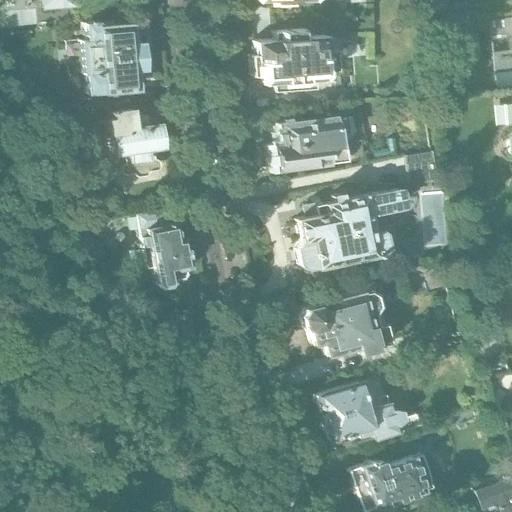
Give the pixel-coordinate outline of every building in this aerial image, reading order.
[(76,6),(75,0),(40,0),(41,9),(76,6)] [(467,24),(465,1),(440,2),(441,25),(467,24)] [(138,69),(136,43),(128,44),(126,24),(93,27),(93,22),(78,24),(80,39),(74,40),(77,75),(80,75),(82,95),(132,90),(130,70),(138,69)] [(321,80),(319,60),(324,59),(323,36),(302,38),(302,30),(270,32),(270,40),(250,42),(252,64),(257,64),(258,85),(269,84),(269,87),(270,92),(311,89),(310,81),(321,80)] [(151,160),(149,147),(155,146),(153,127),(152,127),(151,118),(156,117),(154,106),(63,117),(65,130),(101,126),(102,130),(112,129),(115,152),(121,151),(122,164),(121,164),(118,168),(118,172),(122,175),(130,174),(134,178),(143,176),(147,172),(155,171),(158,167),(157,162),(153,160),(151,160)] [(360,158),(357,140),(351,141),(348,117),(330,119),(278,126),(270,127),(273,148),(276,169),(296,167),(296,168),(319,164),(319,163),(339,160),(360,158)] [(387,158),(384,147),(369,150),(371,161),(387,158)] [(433,181),(429,156),(428,152),(401,156),(406,186),(433,181)] [(366,234),(365,227),(368,226),(366,215),(376,214),(376,212),(399,208),(402,206),(399,190),(395,189),(337,200),(336,194),(328,196),(329,202),(322,204),(322,203),(320,203),(320,204),(311,206),(313,216),(292,220),(297,242),(292,249),(295,265),(302,270),(312,267),(312,268),(371,257),(370,255),(381,253),(384,249),(381,235),(376,232),(366,234)] [(184,265),(179,240),(179,238),(177,238),(177,239),(173,239),(170,226),(171,225),(171,224),(170,224),(167,210),(167,208),(134,214),(144,269),(149,268),(153,284),(156,287),(165,285),(168,282),(167,280),(167,278),(168,278),(172,280),(181,279),(184,275),(182,268),(184,267),(184,265)] [(370,327),(367,319),(375,309),(372,297),(371,295),(364,290),(360,292),(308,305),(298,308),(294,315),(297,327),(304,331),(305,330),(308,345),(318,342),(322,356),(351,348),(352,352),(359,350),(385,343),(379,324),(370,327)] [(193,343),(195,336),(190,331),(184,333),(181,339),(186,345),(193,343)] [(397,419),(395,411),(390,412),(387,402),(383,404),(365,409),(363,400),(356,402),(351,384),(312,396),(326,440),(340,436),(340,438),(343,437),(342,435),(359,430),(368,427),(372,440),(407,428),(403,417),(397,419)] [(429,487),(417,453),(383,465),(381,460),(376,462),(376,460),(368,463),(368,462),(344,470),(359,511),(360,511),(372,508),(377,510),(385,508),(387,502),(429,487)] [(511,511),(511,491),(511,489),(511,488),(511,475),(511,476),(511,475),(511,481),(509,483),(505,473),(466,486),(475,511),(476,511),(479,511),(480,511),(511,511)]
